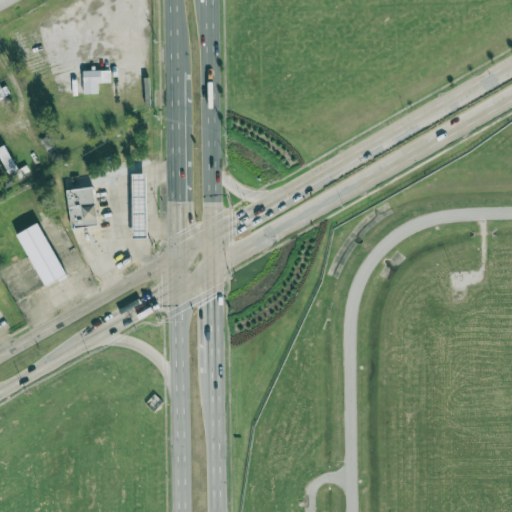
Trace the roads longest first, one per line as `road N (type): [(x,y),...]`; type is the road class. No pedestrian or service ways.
road 1 (secondary): [(179,289),(511,95)]
road 2 (secondary): [(214,232),(0,357)]
road 3 (primary): [(179,289),(183,511)]
road 4 (primary): [(175,60),(178,253)]
road 5 (primary): [(214,170),(211,0)]
road 6 (primary): [(73,351),(106,341),(148,353),(165,369),(181,411)]
road 7 (primary): [(224,511),(220,372)]
road 8 (secondary): [(511,65),(395,132)]
road 9 (secondary): [(395,132),(284,195)]
road 10 (secondary): [(0,392),(107,331)]
